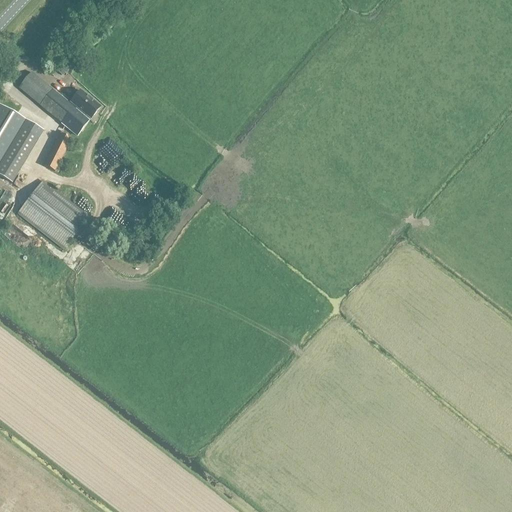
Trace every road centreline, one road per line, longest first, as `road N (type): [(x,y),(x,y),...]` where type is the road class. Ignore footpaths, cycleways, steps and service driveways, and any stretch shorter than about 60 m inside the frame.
road 1 (track): [(85,180),(112,201),(83,240),(132,271),(151,264),(212,189)]
road 2 (track): [(35,161),(44,176),(85,180),(95,134),(116,104)]
